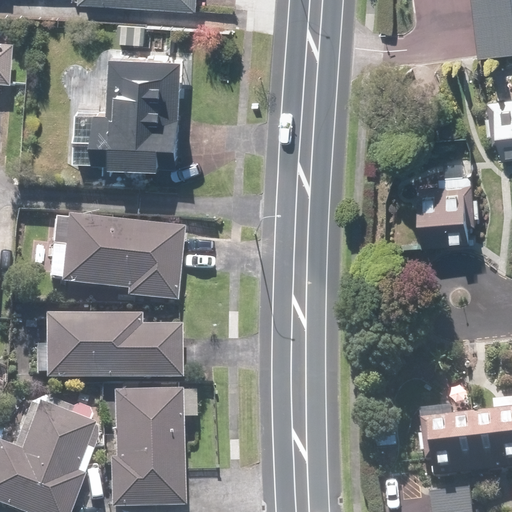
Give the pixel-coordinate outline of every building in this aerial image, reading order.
[(77,0),(78,4),(195,10),(195,0),(77,0)] [(511,15),(510,0),(471,0),(479,62),(511,58),(511,15)] [(180,61),(107,59),(106,114),(71,113),(69,166),(155,169),(155,157),(177,157),(180,61)] [(511,109),(483,113),(490,164),(511,161),(511,109)] [(419,188),(421,247),(473,245),(471,186),(419,188)] [(60,251),(48,250),(46,283),(58,283),(58,289),(123,291),(123,301),(175,303),(178,229),(61,224),(60,251)] [(178,384),(179,329),(138,329),(138,319),(41,318),(40,383),(178,384)] [(418,429),(425,480),(511,468),(511,375),(506,376),(511,416),(418,429)] [(192,421),(191,394),(109,395),(110,461),(104,461),(105,511),(182,510),(181,421),(192,421)] [(18,456),(0,448),(0,511),(2,511),(69,511),(82,481),(71,477),(90,430),(36,408),(18,456)] [(427,495),(428,511),(473,511),(471,491),(427,495)]
